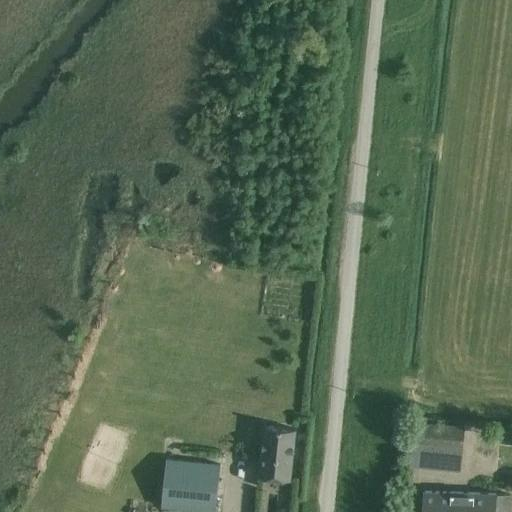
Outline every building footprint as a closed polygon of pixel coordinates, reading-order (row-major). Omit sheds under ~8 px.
[(416,421),(413,446),(462,451),(464,427),(416,421)] [(490,453),(511,453),(511,425),(491,425),(490,453)] [(290,480),(295,429),(265,426),(260,477),(290,480)] [(161,507),(195,511),(208,511),(215,511),(220,465),(166,459),(161,507)] [(423,511),(495,511),(496,494),(424,492),(423,511)]
